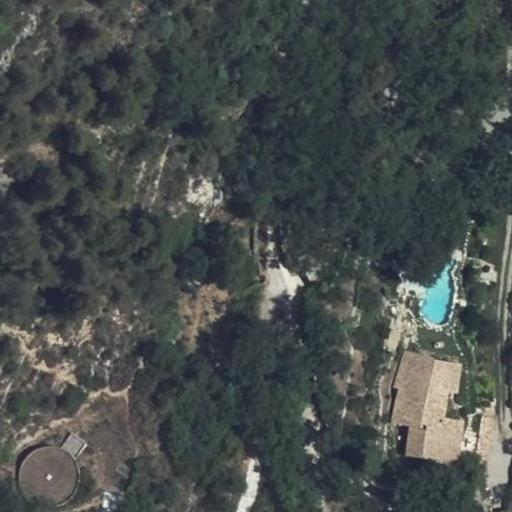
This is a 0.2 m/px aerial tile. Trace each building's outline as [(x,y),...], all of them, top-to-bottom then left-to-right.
[(240,172),(216,172),(204,223),(220,242),(236,215),(240,172)] [(457,470),(460,446),(463,422),(464,420),(444,417),(448,391),(445,391),(450,361),(434,358),(434,357),(406,349),(394,387),(400,389),(392,423),(410,427),(406,456),(434,460),(433,474),(456,478),(457,470)] [(463,363),(450,361),(445,391),(448,391),(459,393),(463,363)] [(498,426),(463,422),(460,446),(495,450),(498,426)] [(86,443),(71,432),(60,447),(56,446),(51,445),(46,445),(41,446),(36,447),(32,450),(27,454),(25,456),(22,460),(20,465),(19,470),(18,474),(18,479),(19,484),(21,489),(24,493),(27,497),(32,501),(36,503),(41,505),(46,506),(51,506),(56,505),(61,503),(65,501),(70,497),(72,495),(75,490),(77,486),(78,481),(79,476),(79,471),(78,466),(76,462),(74,459),(86,443)] [(495,450),(460,446),(457,470),(493,475),(495,450)] [(434,460),(406,456),(404,470),(433,474),(434,460)]
